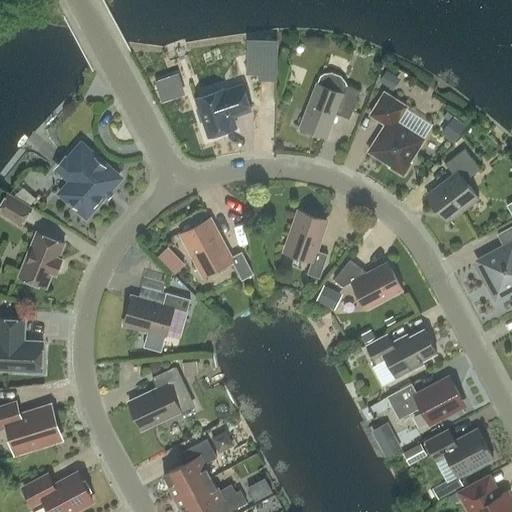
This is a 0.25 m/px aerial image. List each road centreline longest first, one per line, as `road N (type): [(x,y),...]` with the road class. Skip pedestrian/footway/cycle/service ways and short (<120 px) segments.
road 1 (residential): [(511,420),(415,244),(385,211),(303,173),(249,168),(178,185)]
road 2 (residential): [(178,185),(111,255),(91,291),(84,330),(88,402),(142,511)]
road 3 (residential): [(178,185),(79,0)]
